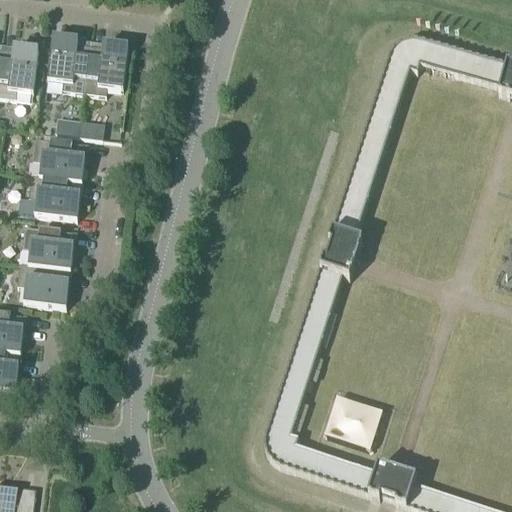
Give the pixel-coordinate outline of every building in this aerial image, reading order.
[(62,97),(84,100),(90,52),(78,51),(78,47),(53,44),(47,87),(63,89),(62,97)] [(511,71),(420,46),(417,46),(415,46),(412,46),(410,46),(407,46),(405,47),(403,48),(400,49),(398,50),(396,51),(395,53),(393,55),(391,57),(390,59),(389,61),(388,64),(328,249),(331,250),(326,266),(323,265),(265,441),(265,444),(264,446),(264,449),(264,451),(264,454),(265,457),(266,459),(267,461),(268,463),(270,466),(271,467),(273,469),(275,471),(277,472),(280,473),(282,474),(303,481),(379,506),(380,503),(388,505),(395,508),(394,511),(398,511),(477,511),(413,492),(416,484),(405,481),(396,478),(390,476),(378,472),(375,479),(364,476),(318,461),(295,453),(298,446),(290,443),(342,283),(350,286),(353,275),(356,268),(358,260),(362,248),(354,245),(409,77),(417,79),(419,71),(500,93),(498,101),(509,104),(511,104),(511,71)] [(90,52),(84,100),(106,103),(107,95),(123,97),(128,54),(103,50),(102,54),(90,52)] [(0,56),(0,57),(0,103),(16,106),(17,98),(33,100),(38,57),(13,54),(13,57),(0,56)] [(57,125),(55,141),(103,147),(105,131),(57,125)] [(41,169),(39,183),(39,184),(78,189),(82,190),(85,165),(82,164),(83,151),(36,145),(33,168),(41,169)] [(39,184),(39,183),(31,182),(28,205),(36,206),(34,221),(77,227),(80,202),(77,201),(78,189),(39,184)] [(30,257),(28,271),(28,272),(67,277),(67,278),(71,278),(74,253),(70,252),(72,239),(25,233),(22,256),(30,257)] [(28,272),(28,271),(20,270),(17,293),(25,294),(23,309),(66,315),(69,290),(66,289),(67,278),(67,277),(28,272)] [(0,357),(17,360),(17,361),(20,361),(24,336),(20,335),(22,322),(0,319),(0,357)] [(0,357),(0,396),(16,398),(19,373),(15,372),(17,361),(17,360),(0,357)] [(383,420),(337,405),(324,444),(370,459),(383,420)] [(0,511),(32,511),(35,496),(22,494),(21,499),(0,496),(0,511)]
